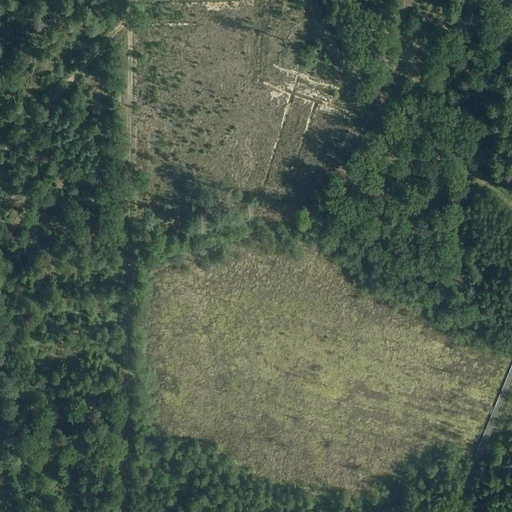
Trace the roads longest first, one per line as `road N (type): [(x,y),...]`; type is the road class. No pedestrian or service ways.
road 1 (track): [(123,511),(130,16)]
road 2 (track): [(0,158),(130,16),(131,0)]
